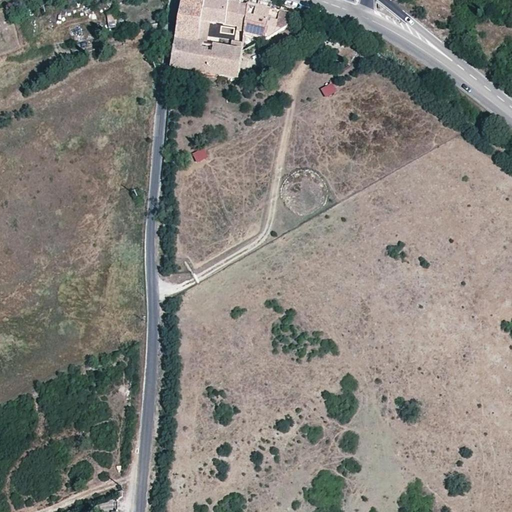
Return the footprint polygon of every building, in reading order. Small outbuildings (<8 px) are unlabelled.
[(181,0),(175,41),(199,45),(203,23),(206,0),(181,0)] [(207,0),(206,0),(203,23),(234,27),(237,5),(207,0)] [(245,25),(247,6),(237,5),(234,27),(244,29),(245,25)] [(286,30),(291,17),(247,6),(245,25),(270,29),(268,40),(286,30)] [(106,12),(108,29),(116,29),(115,11),(106,12)] [(270,29),(245,25),(244,34),(268,40),(270,29)] [(175,41),(171,67),(238,81),(241,55),(241,52),(199,45),(175,41)] [(327,100),(337,90),(330,83),(320,92),(327,100)] [(192,155),(196,164),(208,159),(204,149),(192,155)]
